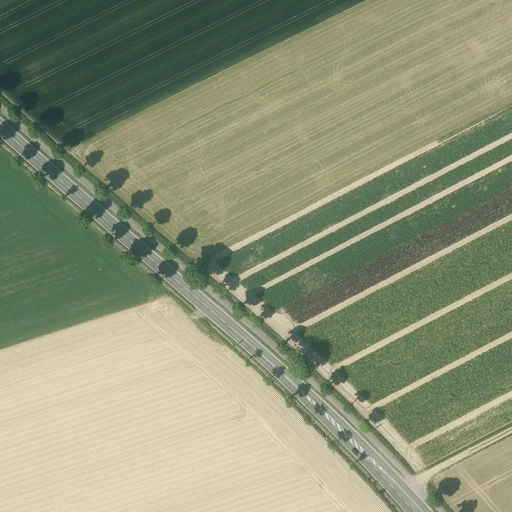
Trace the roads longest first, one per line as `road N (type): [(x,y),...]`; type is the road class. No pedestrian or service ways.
road 1 (primary): [(417,511),(301,391),(0,125)]
road 2 (track): [(511,430),(400,492)]
